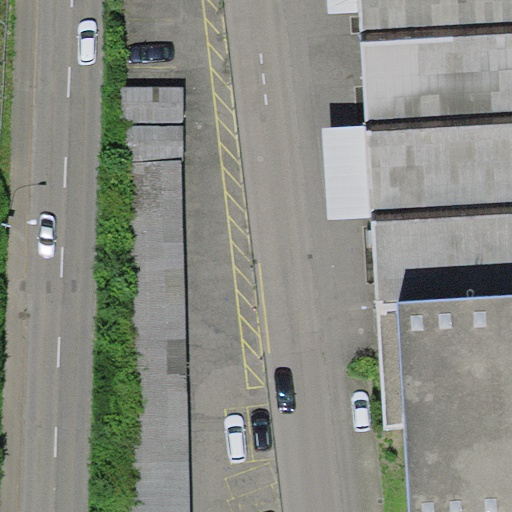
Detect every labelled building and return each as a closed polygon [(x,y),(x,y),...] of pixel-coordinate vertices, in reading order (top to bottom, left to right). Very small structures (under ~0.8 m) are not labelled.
[(511,0),(350,0),(368,318),(390,317),(511,310),(511,0)] [(181,88),(124,89),(124,121),(181,120),(181,88)] [(181,126),(124,127),(124,158),(182,157),(181,126)] [(128,164),(135,511),(186,511),(179,163),(128,164)] [(511,511),(511,310),(390,317),(400,511),(511,511)]
